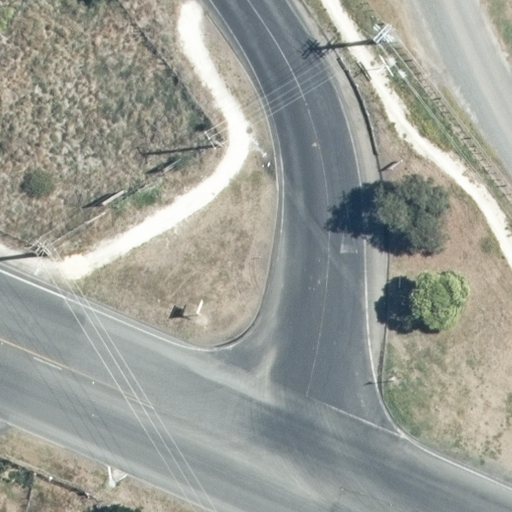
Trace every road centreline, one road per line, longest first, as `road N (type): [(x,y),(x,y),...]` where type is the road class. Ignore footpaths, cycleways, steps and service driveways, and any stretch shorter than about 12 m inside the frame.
road 1 (tertiary): [(250,0),(310,102),(331,183),(330,272),(306,396),(280,460)]
road 2 (secondary): [(280,460),(0,339)]
road 3 (secondary): [(398,511),(280,460)]
